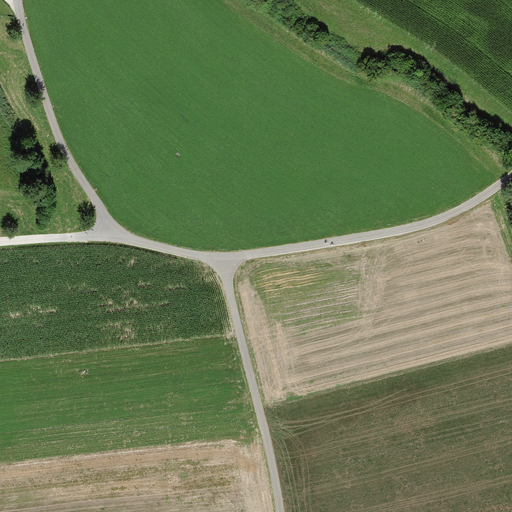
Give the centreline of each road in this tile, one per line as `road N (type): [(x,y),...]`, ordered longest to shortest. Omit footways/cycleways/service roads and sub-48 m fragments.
road 1 (track): [(220,264),(413,229),(511,177)]
road 2 (track): [(117,238),(62,149),(18,0)]
road 3 (track): [(220,264),(278,511)]
